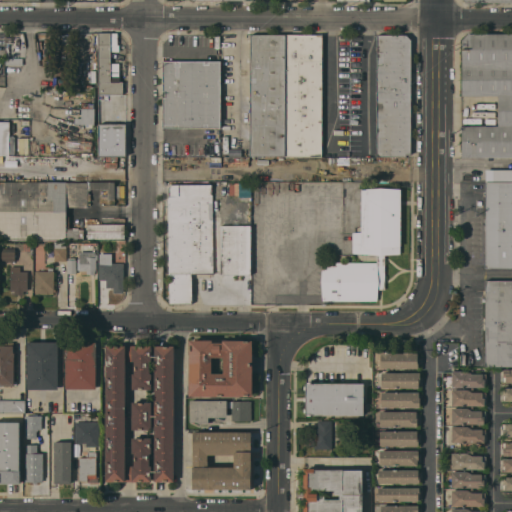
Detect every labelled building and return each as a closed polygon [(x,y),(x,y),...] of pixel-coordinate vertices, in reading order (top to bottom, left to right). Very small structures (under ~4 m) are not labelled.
[(117,33),(117,44),(119,44),(119,51),(111,50),(111,63),(119,63),(119,75),(120,75),(120,81),(123,81),(123,94),(99,94),(100,33),(117,33)] [(462,39),(468,33),(511,33),(511,157),(461,157),(461,125),(498,126),(498,95),(462,95),(462,40),(462,39)] [(250,155),(250,35),(287,35),(286,155),(250,155)] [(287,35),(321,35),(321,155),(286,155),(287,35)] [(410,153),(405,153),(405,156),(376,156),(377,35),(406,36),(411,40),(410,153)] [(165,97),(165,90),(162,90),(162,60),(220,60),(220,128),(162,128),(162,97),(164,97),(165,97)] [(75,117),(81,118),(82,107),(94,108),(94,124),(80,123),(75,123),(75,117)] [(125,155),(99,155),(99,123),(126,123),(125,155)] [(0,181),(66,181),(66,182),(88,182),(88,181),(115,181),(115,185),(124,185),(125,197),(115,197),(115,199),(108,199),(108,188),(91,188),(91,190),(89,190),(89,194),(91,194),(91,201),(88,201),(88,206),(66,206),(66,215),(69,215),(69,227),(79,227),(79,229),(84,229),(84,239),(0,239),(0,181)] [(211,183),(211,194),(212,194),(213,273),(191,273),(192,302),(170,303),(168,187),(171,184),(211,183)] [(511,267),(486,267),(485,183),(511,183),(511,267)] [(353,253),(353,232),(361,232),(362,188),(400,189),(400,253),(385,253),(377,253),(353,253)] [(124,223),(125,238),(88,239),(88,236),(87,236),(87,234),(88,234),(88,229),(86,229),(86,226),(88,226),(88,224),(124,223)] [(220,225),(251,225),(250,274),(220,274),(220,225)] [(15,261),(2,261),(2,247),(15,247),(15,261)] [(66,247),(67,260),(54,261),(54,247),(66,247)] [(99,259),(96,259),(96,270),(95,270),(95,274),(87,274),(87,270),(80,270),(80,269),(78,269),(78,264),(80,264),(80,251),(83,251),(83,250),(88,250),(88,251),(96,251),(96,253),(99,253),(99,259)] [(113,253),(113,263),(124,263),(124,286),(122,286),(122,291),(114,291),(115,287),(106,287),(106,279),(100,279),(100,266),(99,266),(99,259),(99,253),(113,253)] [(377,253),(385,253),(385,289),(377,289),(377,262),(377,253)] [(76,273),(68,273),(68,259),(68,257),(75,257),(75,259),(76,259),(76,273)] [(377,300),(322,300),(322,262),(377,262),(377,289),(377,300)] [(28,271),(28,290),(23,290),(23,294),(15,294),(15,290),(10,290),(10,266),(20,266),(20,271),(28,271)] [(54,270),(54,290),(53,290),(53,292),(48,292),(48,294),(35,294),(35,270),(54,270)] [(511,366),(485,366),(486,280),(511,280),(511,366)] [(189,396),(189,339),(212,339),(212,342),(223,342),(223,340),(253,340),(253,396),(189,396)] [(28,389),(27,342),(58,341),(58,373),(59,373),(59,379),(58,379),(58,389),(28,389)] [(0,385),(0,342),(13,342),(14,352),(15,352),(15,356),(14,356),(15,385),(0,385)] [(65,388),(65,342),(96,342),(96,373),(97,373),(97,379),(96,379),(96,388),(65,388)] [(105,481),(106,345),(174,345),(174,481),(105,481)] [(381,368),(381,351),(392,352),(392,353),(404,353),(404,352),(413,352),(413,353),(417,353),(417,363),(418,363),(418,368),(381,368)] [(452,386),(452,370),(471,370),(471,368),(474,368),(474,373),(482,373),(486,373),(486,380),(485,380),(485,386),(452,386)] [(511,369),(511,382),(502,382),(502,376),(503,376),(503,369),(511,369)] [(382,387),(382,372),(420,372),(420,382),(419,382),(419,387),(382,387)] [(364,414),(306,414),(306,382),(364,382),(364,414)] [(452,405),(452,389),(471,389),(471,387),(473,387),(473,392),(486,392),(486,398),(485,398),(485,405),(452,405)] [(511,387),(511,400),(502,400),(502,395),(503,395),(503,387),(511,387)] [(381,407),(381,392),(419,392),(419,397),(420,397),(420,406),(381,407)] [(0,399),(25,399),(25,412),(0,412),(0,399)] [(190,400),(251,400),(251,420),(232,420),(232,407),(227,407),(227,417),(209,417),(209,423),(203,423),(202,425),(200,425),(200,423),(198,423),(198,422),(189,422),(190,400)] [(452,424),(452,408),(471,408),(471,406),(473,406),(473,410),(486,410),(486,416),(484,416),(484,424),(452,424)] [(380,426),(380,411),(417,411),(417,417),(418,417),(418,426),(380,426)] [(38,416),(38,415),(40,415),(40,416),(41,416),(41,428),(35,428),(35,430),(32,430),(32,428),(26,428),(26,416),(38,416)] [(332,448),(314,448),(315,427),(318,427),(318,420),(332,420),(332,448)] [(20,470),(21,470),(21,483),(0,483),(0,421),(20,422),(20,470)] [(76,422),(99,422),(99,431),(100,431),(100,434),(99,434),(99,446),(87,446),(87,443),(76,443),(76,422)] [(511,436),(503,436),(503,430),(502,430),(502,423),(511,423),(511,436)] [(452,442),(452,426),(471,426),(471,424),(473,424),(473,429),(486,429),(486,435),(485,435),(485,442),(452,442)] [(380,445),(380,430),(417,431),(417,436),(419,436),(419,446),(380,445)] [(193,489),(193,431),(251,431),(251,489),(193,489)] [(41,438),(48,438),(48,450),(40,450),(41,438)] [(71,483),(54,483),(54,441),(72,441),(71,483)] [(511,454),(503,454),(503,448),(502,448),(502,442),(511,442),(511,454)] [(419,450),(419,459),(418,459),(418,465),(380,465),(380,450),(419,450)] [(452,468),(452,452),(466,452),(466,450),(473,450),(473,455),(486,455),(486,462),(485,462),(485,468),(452,468)] [(97,451),(96,478),(99,478),(99,482),(88,482),(88,480),(79,480),(79,457),(88,457),(88,451),(97,451)] [(27,454),(36,454),(36,452),(39,452),(39,454),(41,454),(41,478),(42,478),(42,480),(34,480),(34,482),(30,482),(30,478),(27,478),(27,454)] [(511,458),(511,471),(502,471),(502,466),(503,466),(503,458),(511,458)] [(362,511),(304,511),(304,467),(314,467),(314,469),(362,469),(362,511)] [(379,483),(379,469),(418,469),(418,475),(420,475),(420,483),(379,483)] [(452,487),(452,471),(471,471),(471,469),(473,469),(473,474),(485,474),(486,480),(484,480),(484,487),(452,487)] [(511,476),(511,490),(502,490),(502,484),(503,484),(503,476),(511,476)] [(420,487),(420,494),(419,494),(419,501),(379,501),(379,487),(420,487)] [(452,506),(452,489),(471,489),(471,488),(473,488),(473,492),(485,492),(486,498),(484,498),(485,505),(452,506)]
